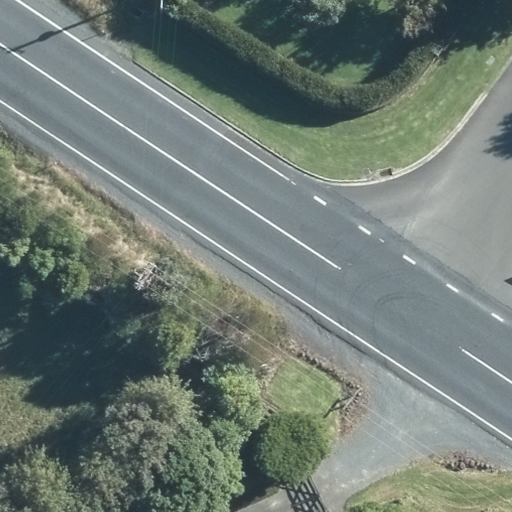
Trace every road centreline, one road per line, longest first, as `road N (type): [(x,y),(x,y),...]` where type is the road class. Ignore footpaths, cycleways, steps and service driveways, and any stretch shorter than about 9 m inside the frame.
road 1 (tertiary): [(0,46),(408,315)]
road 2 (residential): [(511,151),(408,315)]
road 3 (tertiary): [(408,315),(511,384)]
